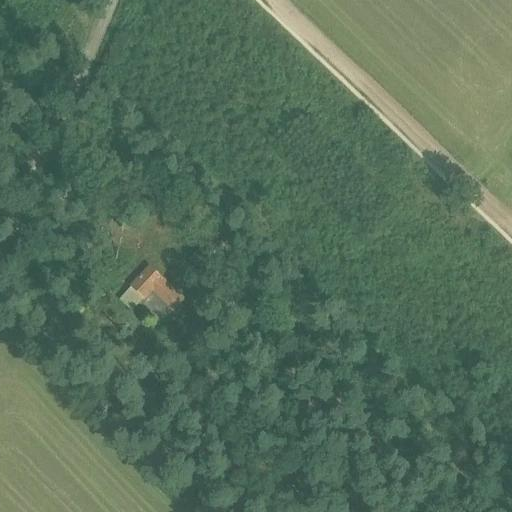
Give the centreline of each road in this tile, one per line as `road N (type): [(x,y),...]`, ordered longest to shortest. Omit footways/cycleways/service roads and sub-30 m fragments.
road 1 (track): [(278,0),(511,224)]
road 2 (unclassified): [(0,226),(96,0)]
